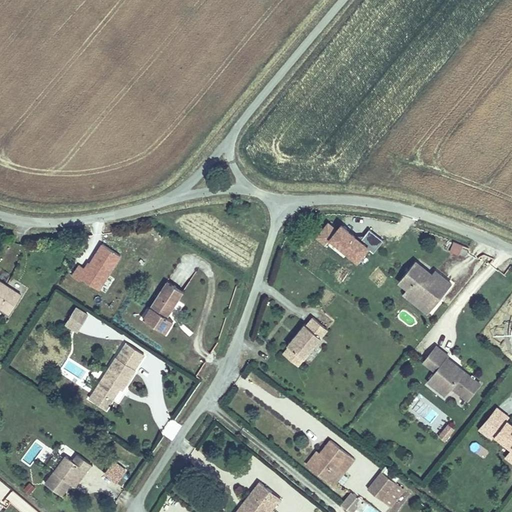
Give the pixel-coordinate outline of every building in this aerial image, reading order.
[(317,235),(357,267),(368,253),(373,257),(386,241),(371,229),(362,241),(340,223),(336,228),(328,221),(317,235)] [(465,257),(468,248),(453,242),(450,251),(465,257)] [(115,278),(111,275),(122,256),(100,243),(85,267),(78,263),(71,275),(105,295),(115,278)] [(430,273),(414,261),(398,280),(408,288),(429,305),(437,295),(439,297),(450,283),(433,269),(430,273)] [(0,311),(6,315),(18,296),(0,284),(0,311)] [(167,320),(183,294),(166,284),(150,310),(157,314),(150,325),(166,335),(173,323),(167,320)] [(429,305),(408,288),(403,293),(427,312),(439,297),(437,295),(429,305)] [(75,306),(64,326),(78,334),(89,314),(75,306)] [(150,325),(157,314),(150,310),(143,321),(150,325)] [(306,326),(305,325),(288,345),(289,347),(304,358),(327,330),(313,318),(306,326)] [(120,362),(130,347),(126,345),(117,360),(120,362)] [(448,354),(436,345),(424,360),(436,370),(430,377),(438,384),(442,379),(451,386),(467,399),(480,383),(463,369),(462,372),(459,369),(459,366),(447,356),(448,354)] [(125,390),(136,372),(135,372),(144,357),(130,347),(120,362),(117,360),(96,393),(113,403),(122,388),(125,390)] [(304,358),(289,347),(284,354),(298,365),(304,358)] [(438,384),(430,377),(428,380),(444,393),(451,386),(442,379),(438,384)] [(511,423),(509,421),(510,418),(498,409),(481,430),(494,439),(496,437),(511,449),(511,423)] [(445,442),(454,429),(447,424),(438,437),(445,442)] [(336,478),(353,455),(329,437),(312,460),(336,478)] [(73,487),(84,471),(88,474),(93,467),(79,457),(74,464),(67,458),(47,487),(64,499),(73,487)] [(403,477),(386,464),(381,470),(398,482),(403,477)] [(370,485),(386,497),(398,482),(381,470),(370,485)] [(77,489),(88,474),(84,471),(73,487),(77,489)] [(264,496),(272,485),(260,476),(241,499),(247,504),(241,511),(265,511),(273,502),(264,496)] [(398,482),(386,497),(391,502),(403,487),(398,482)] [(23,490),(29,495),(35,487),(29,483),(23,490)] [(282,492),(272,485),(264,496),(273,502),(282,492)] [(349,492),(340,506),(348,511),(354,511),(362,500),(349,492)]
